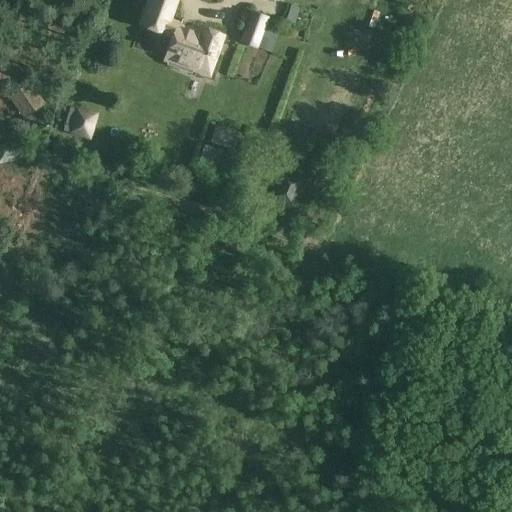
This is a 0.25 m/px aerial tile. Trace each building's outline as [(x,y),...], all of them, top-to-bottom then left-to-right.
[(172,38),(164,61),(169,63),(167,66),(177,70),(178,66),(209,76),(223,36),(202,29),(200,33),(168,22),(175,0),(149,0),(140,27),(172,38)] [(298,9),(291,7),(287,23),(294,25),(298,9)] [(257,49),(265,27),(264,27),(268,18),(251,12),(240,43),(257,49)] [(36,108),(24,86),(1,98),(13,120),(36,108)] [(91,143),(99,115),(72,108),(64,134),(91,143)] [(215,127),(210,142),(230,149),(236,133),(215,127)] [(0,143),(0,162),(24,158),(21,140),(0,143)] [(230,156),(204,148),(200,164),(225,172),(230,156)] [(282,174),(271,199),(296,210),(307,185),(282,174)]
